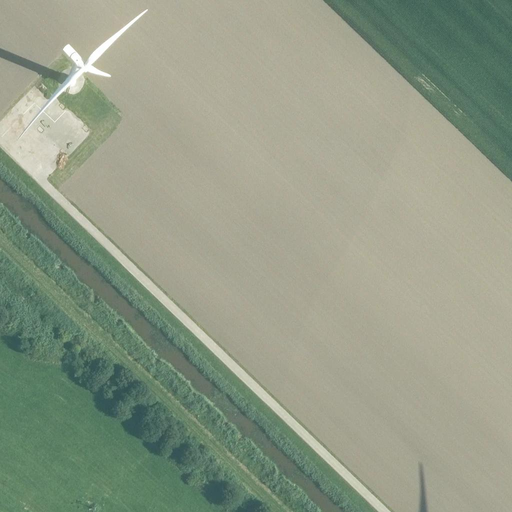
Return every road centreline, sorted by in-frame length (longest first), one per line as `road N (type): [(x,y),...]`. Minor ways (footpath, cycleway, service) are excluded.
road 1 (track): [(0,140),(385,511)]
road 2 (track): [(0,236),(281,511)]
